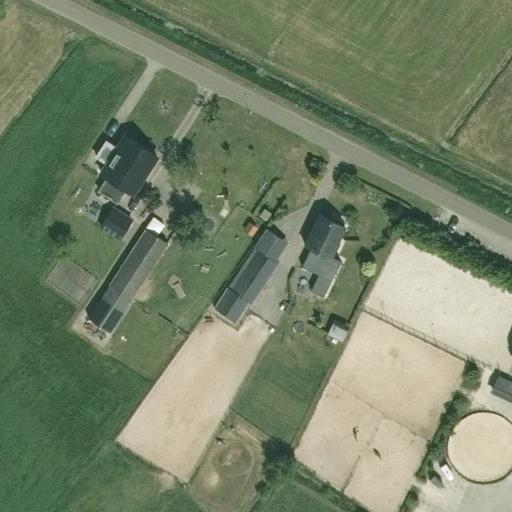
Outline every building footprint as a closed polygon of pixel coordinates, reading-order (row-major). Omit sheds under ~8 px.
[(133,194),(157,156),(126,135),(101,173),(108,177),(99,190),(118,202),(126,189),(133,194)] [(121,241),(135,218),(114,205),(100,227),(121,241)] [(332,220),(320,214),(305,246),(310,248),(301,267),(318,275),(311,291),(324,297),(341,261),(333,257),(340,243),(337,242),(344,226),(341,225),(343,221),(333,217),(332,220)] [(132,299),(169,242),(147,228),(111,284),(132,299)] [(250,303),(261,286),(277,263),(259,250),(232,290),(250,303)] [(511,382),(498,376),(492,390),(511,398),(511,382)] [(397,489),(392,499),(421,511),(433,511),(436,506),(397,489)]
